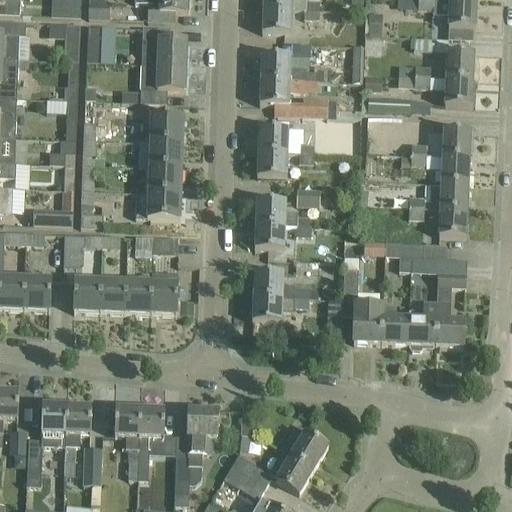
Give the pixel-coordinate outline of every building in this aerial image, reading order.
[(0,0),(0,19),(19,20),(19,0),(0,0)] [(81,0),(67,0),(67,10),(71,10),(70,22),(80,23),(81,0)] [(88,0),(88,24),(110,25),(110,22),(109,22),(109,8),(100,8),(100,0),(88,0)] [(187,18),(187,0),(134,0),(134,7),(152,8),(152,16),(187,18)] [(293,14),(305,15),(319,15),(319,5),(305,4),(305,5),(293,5),(292,0),(262,0),(262,13),(293,14)] [(406,3),(405,13),(418,14),(418,4),(406,3)] [(433,16),(433,5),(418,4),(418,14),(417,15),(433,16)] [(455,33),(475,34),(476,7),(449,6),(448,32),(455,33)] [(293,14),(262,13),(261,38),(292,39),(293,14)] [(318,25),(319,15),(305,15),(305,25),(318,25)] [(368,17),(367,38),(381,38),(382,18),(368,17)] [(0,63),(28,65),(29,42),(25,42),(26,28),(0,26),(0,63)] [(80,29),(65,29),(63,66),(68,66),(79,66),(80,29)] [(102,31),(88,31),(86,67),(100,68),(102,31)] [(142,33),(141,69),(185,70),(186,45),(168,45),(169,34),(142,33)] [(353,51),(352,87),(362,88),(363,52),(353,51)] [(446,69),(446,84),(472,85),(474,58),(454,57),(448,57),(447,56),(447,57),(447,60),(446,69)] [(317,87),(317,77),(314,77),(305,77),(305,76),(290,76),(291,61),(261,60),(260,85),(317,87)] [(28,73),(28,65),(0,63),(0,102),(16,103),(18,72),(28,73)] [(67,105),(77,106),(79,66),(68,66),(67,105)] [(141,69),(140,108),(166,109),(167,95),(184,96),(185,70),(141,69)] [(315,71),(314,77),(317,77),(317,87),(330,87),(330,72),(315,71)] [(415,71),(415,82),(429,83),(430,72),(415,71)] [(365,81),(364,96),(377,96),(377,81),(365,81)] [(429,83),(415,82),(414,93),(429,94),(429,85),(429,83)] [(429,94),(429,95),(445,96),(444,111),(471,112),(472,85),(446,84),(445,85),(429,85),(429,94)] [(260,85),(259,110),(273,110),(273,122),(335,124),(336,105),(302,104),(302,108),(289,108),(290,99),(303,99),(303,96),(317,96),(317,87),(260,85)] [(84,106),(94,107),(104,107),(107,102),(107,98),(104,93),(96,93),(85,92),(84,106)] [(410,103),(368,101),(367,116),(410,118),(410,103)] [(16,103),(0,102),(0,142),(15,143),(16,103)] [(66,119),(65,146),(76,146),(77,106),(67,105),(57,105),(46,104),(45,113),(43,114),(48,120),(50,118),(66,119)] [(94,107),(84,106),(84,127),(83,127),(83,147),(95,148),(96,138),(106,138),(106,128),(93,128),(93,122),(97,122),(97,120),(105,120),(105,108),(94,107)] [(183,122),(150,121),(149,146),(182,147),(183,122)] [(400,139),(427,140),(428,124),(403,123),(403,122),(367,121),(367,135),(383,136),(384,129),(400,129),(400,139)] [(328,141),(328,125),(301,124),(300,140),(328,141)] [(257,157),(288,158),(288,134),(258,132),(257,157)] [(426,161),(442,161),(469,162),(470,136),(443,135),(443,149),(426,148),(426,149),(411,149),(411,160),(426,161)] [(0,168),(14,169),(15,144),(15,143),(0,142),(0,168)] [(76,146),(65,146),(60,145),(60,159),(48,159),(47,169),(65,170),(75,170),(76,146)] [(182,147),(149,146),(149,172),(181,173),(182,147)] [(82,172),(94,172),(95,148),(83,147),(82,172)] [(299,149),(299,159),(314,159),(314,149),(299,149)] [(257,157),(256,182),(287,183),(288,158),(257,157)] [(299,158),(298,168),(299,168),(313,169),(314,159),(299,159),(299,158)] [(367,160),(366,176),(375,177),(376,160),(367,160)] [(426,161),(411,160),(410,172),(425,172),(426,161)] [(442,161),(442,162),(441,188),(468,189),(469,162),(442,161)] [(15,169),(14,169),(0,168),(0,193),(12,194),(12,193),(0,192),(0,183),(15,184),(15,169)] [(75,170),(65,170),(64,196),(74,196),(75,170)] [(94,197),(94,172),(82,172),(81,197),(94,197)] [(181,173),(149,172),(148,198),(181,199),(181,173)] [(468,189),(441,188),(440,214),(440,215),(466,216),(468,189)] [(0,218),(11,219),(12,194),(0,193),(0,218)] [(296,212),(309,213),(309,194),(297,194),(296,212)] [(74,196),(64,196),(62,196),(61,215),(33,214),(33,231),(73,232),(74,196)] [(93,219),(94,197),(81,197),(80,233),(102,233),(103,219),(93,219)] [(181,199),(148,198),(136,197),(135,223),(180,225),(181,199)] [(409,202),(408,213),(424,214),(424,203),(425,203),(425,202),(409,202)] [(296,231),(311,231),(312,221),(298,221),(298,217),(285,216),(286,206),(256,205),(255,229),(285,230),(296,231)] [(424,225),(424,214),(408,213),(408,224),(424,225)] [(440,215),(438,241),(465,243),(466,216),(440,215)] [(285,230),(255,229),(254,254),(284,255),(285,230)] [(296,231),(296,241),(311,242),(311,231),(296,231)] [(25,250),(25,239),(0,238),(0,278),(3,279),(4,250),(25,250)] [(43,251),(44,240),(25,239),(25,250),(43,251)] [(101,253),(101,241),(64,240),(63,272),(81,273),(82,254),(84,252),(101,253)] [(120,253),(120,241),(101,241),(101,253),(120,253)] [(152,255),(152,243),(135,242),(135,254),(152,255)] [(178,259),(179,244),(152,243),(152,255),(152,258),(178,259)] [(400,248),(399,262),(423,263),(423,249),(400,248)] [(343,261),(343,274),(344,274),(343,298),(357,299),(358,274),(357,274),(358,261),(343,261)] [(399,262),(398,277),(412,277),(412,268),(419,268),(420,272),(424,275),(429,272),(431,268),(432,264),(423,263),(399,262)] [(438,264),(438,278),(465,280),(466,265),(438,264)] [(283,278),(253,277),(252,301),(282,302),(283,278)] [(438,278),(437,306),(435,351),(463,352),(463,325),(448,324),(449,293),(465,293),(465,280),(438,278)] [(151,320),(152,281),(151,281),(151,287),(126,286),(125,319),(151,320)] [(163,282),(152,281),(151,320),(176,321),(177,287),(162,287),(163,282)] [(0,314),(23,316),(25,283),(0,282),(0,314)] [(50,316),(51,284),(25,283),(23,316),(50,316)] [(99,318),(100,285),(75,284),(73,317),(99,318)] [(125,319),(126,286),(100,285),(99,318),(125,319)] [(294,293),(294,303),(309,303),(309,293),(294,293)] [(282,302),(252,301),(251,326),(282,327),(282,317),(294,317),(294,313),(309,314),(309,303),(294,303),(282,302)] [(408,350),(409,350),(409,353),(411,355),(420,355),(422,353),(422,351),(435,351),(437,306),(423,306),(423,314),(410,314),(409,317),(408,350)] [(382,309),(355,308),(354,321),(353,348),(381,349),(382,309)] [(384,309),(382,309),(381,349),(408,350),(409,317),(396,317),(396,314),(392,310),(384,310),(384,309)] [(0,451),(2,452),(3,426),(17,426),(18,395),(0,394),(0,451)] [(40,445),(42,445),(42,450),(65,451),(66,409),(42,409),(41,439),(40,445)] [(91,410),(66,409),(65,451),(64,479),(64,480),(74,481),(76,452),(80,452),(80,440),(90,441),(91,410)] [(308,422),(309,410),(296,409),(295,421),(308,422)] [(128,484),(137,485),(139,433),(140,412),(115,411),(114,442),(126,443),(126,453),(128,454),(128,484)] [(164,413),(140,412),(137,485),(148,485),(148,454),(148,444),(163,444),(164,413)] [(194,490),(201,485),(202,460),(210,460),(211,443),(216,443),(217,415),(188,414),(187,442),(188,442),(187,462),(175,461),(175,511),(188,510),(189,490),(194,490)] [(255,416),(241,416),(240,440),(254,441),(255,416)] [(312,477),(328,451),(296,432),(281,457),(312,477)] [(26,438),(9,437),(9,459),(25,460),(26,438)] [(250,443),(241,443),(240,457),(248,458),(250,443)] [(40,445),(29,445),(27,497),(38,497),(38,492),(40,492),(42,450),(42,445),(40,445)] [(100,490),(101,453),(84,453),(83,490),(91,490),(94,490),(100,490)] [(299,499),(312,477),(281,457),(277,463),(272,462),(269,463),(267,468),(267,472),(270,475),(268,478),(238,459),(231,472),(265,493),(272,482),(276,484),(276,485),(299,499)] [(25,461),(15,461),(15,471),(25,471),(25,461)] [(258,505),(265,493),(231,472),(219,490),(224,493),(228,486),(258,505)] [(84,511),(66,510),(65,511),(99,511),(101,490),(100,490),(94,490),(91,492),(90,511),(84,511)] [(18,511),(20,502),(7,501),(6,511),(18,511)]
